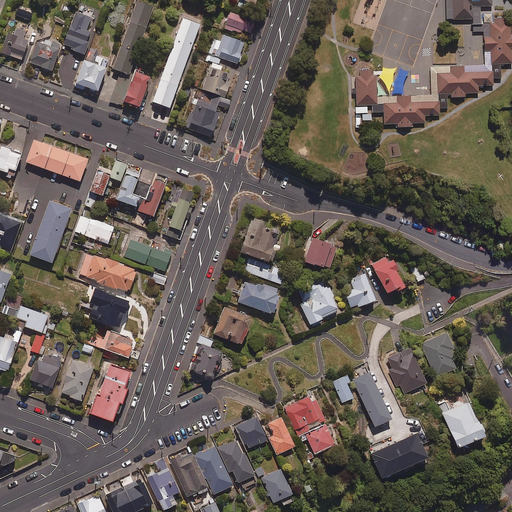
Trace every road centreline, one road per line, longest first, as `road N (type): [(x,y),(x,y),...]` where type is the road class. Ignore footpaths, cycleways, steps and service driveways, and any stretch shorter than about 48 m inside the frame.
road 1 (residential): [(511,265),(230,173)]
road 2 (residential): [(143,419),(230,173)]
road 3 (residential): [(230,173),(0,88)]
road 4 (residential): [(230,173),(294,0)]
